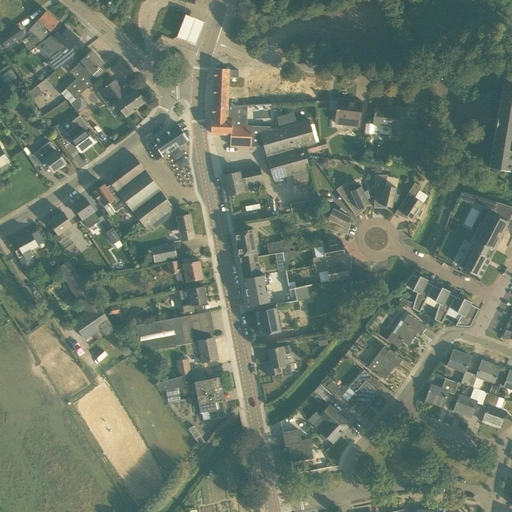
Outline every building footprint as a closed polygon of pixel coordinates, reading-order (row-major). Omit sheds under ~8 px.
[(182,25),(187,12),(178,10),(173,22),(182,25)] [(51,31),(59,22),(46,11),(38,20),(46,27),(37,36),(41,41),(45,36),(50,30),(51,31)] [(186,17),(177,39),(196,46),(205,24),(186,17)] [(0,38),(0,39),(6,47),(24,34),(18,26),(0,38)] [(45,39),(36,46),(50,59),(46,63),(51,67),(61,56),(60,54),(61,52),(66,46),(70,48),(78,38),(67,29),(66,30),(62,27),(45,39)] [(82,61),(75,66),(82,74),(76,79),(66,88),(75,98),(86,89),(95,81),(89,75),(92,72),(103,63),(92,51),(82,61)] [(228,107),(229,77),(238,78),(238,70),(229,70),(229,69),(214,68),(213,106),(228,107)] [(511,77),(504,76),(497,117),(497,119),(496,124),(496,126),(489,167),(509,170),(511,150),(511,77)] [(126,94),(115,80),(98,92),(103,99),(111,110),(117,105),(126,117),(146,102),(135,88),(126,94)] [(360,119),(361,104),(348,103),(348,101),(338,100),(336,116),(344,117),(344,124),(358,126),(359,119),(360,119)] [(251,147),(264,145),(267,157),(296,148),(289,125),(270,130),(270,126),(246,126),(247,111),(247,106),(228,107),(213,106),(212,134),(230,135),(230,146),(251,147)] [(403,134),(406,108),(395,106),(395,110),(375,108),(373,124),(393,126),(392,133),(403,134)] [(84,129),(77,120),(71,124),(73,126),(66,132),(72,139),(71,139),(80,151),(94,141),(84,129)] [(315,143),(315,142),(313,136),(309,120),(289,125),(296,148),(308,145),(315,143)] [(157,160),(188,140),(178,124),(147,145),(157,160)] [(59,139),(64,135),(58,125),(52,128),(59,139)] [(310,153),(323,149),(320,141),(315,142),(315,143),(308,145),(310,153)] [(44,160),(53,172),(66,163),(57,151),(50,142),(43,147),(32,155),(39,164),(44,160)] [(293,174),(309,170),(305,158),(309,157),(308,154),(310,153),(308,145),(296,148),(267,157),(274,180),(293,174)] [(0,166),(9,162),(0,146),(0,166)] [(145,227),(172,206),(160,189),(134,155),(106,177),(118,192),(127,204),(145,227)] [(242,185),(263,180),(260,167),(239,172),(224,175),(228,195),(244,191),(242,185)] [(396,201),(399,195),(395,194),(397,188),(386,184),(389,175),(374,175),(374,198),(374,207),(375,207),(375,204),(380,204),(392,207),(393,201),(396,201)] [(364,192),(361,186),(351,191),(346,182),(336,189),(355,215),(356,215),(353,212),(370,204),(367,198),(369,198),(367,190),(364,192)] [(420,209),(424,204),(414,198),(421,187),(414,183),(394,214),(395,214),(399,208),(404,211),(403,214),(413,220),(417,215),(420,217),(422,210),(420,209)] [(112,196),(104,184),(93,192),(103,206),(108,202),(115,212),(127,204),(118,192),(112,196)] [(97,216),(85,197),(73,206),(82,219),(83,218),(86,223),(92,219),(95,222),(99,219),(105,227),(110,224),(102,212),(97,216)] [(460,266),(480,276),(508,222),(511,212),(511,206),(489,199),(486,207),(495,212),(494,214),(490,212),(482,228),(480,227),(460,266)] [(154,229),(176,212),(172,206),(145,227),(148,231),(153,228),(154,229)] [(346,212),(340,207),(338,211),(333,208),(327,219),(321,215),(323,228),(347,234),(344,233),(345,228),(351,217),(345,214),(346,212)] [(71,225),(63,213),(56,217),(51,220),(52,221),(50,222),(58,234),(54,236),(63,249),(71,261),(72,261),(80,255),(81,254),(73,242),(72,243),(67,236),(71,233),(67,228),(71,225)] [(194,238),(190,214),(177,216),(179,226),(171,227),(173,234),(180,232),(181,241),(194,238)] [(113,227),(105,233),(113,244),(121,239),(113,227)] [(241,265),(258,262),(258,256),(252,229),(235,233),(241,265)] [(30,249),(37,246),(38,248),(41,248),(44,247),(45,244),(44,242),(45,241),(38,230),(37,231),(35,230),(33,231),(32,234),(31,234),(31,233),(16,241),(20,248),(15,251),(25,269),(35,264),(31,256),(33,255),(30,249)] [(288,242),(288,239),(280,241),(267,243),(269,254),(275,253),(282,252),(290,251),(288,242)] [(335,242),(335,240),(329,240),(329,244),(323,245),(325,256),(313,258),(315,265),(343,260),(342,253),(344,253),(342,241),(335,242)] [(155,262),(177,258),(174,244),(152,248),(155,262)] [(282,252),(275,253),(276,262),(284,260),(282,252)] [(108,319),(98,304),(98,303),(69,260),(57,268),(70,286),(69,287),(85,311),(72,320),(85,340),(101,329),(99,324),(108,319)] [(178,265),(177,260),(168,262),(170,275),(180,273),(179,272),(181,272),(182,282),(187,281),(202,278),(202,276),(203,276),(202,271),(201,271),(199,261),(178,265)] [(344,266),(343,260),(315,265),(316,272),(328,270),(330,282),(349,278),(347,266),(344,266)] [(261,275),(258,262),(241,265),(243,278),(261,275)] [(417,292),(414,303),(412,308),(419,312),(427,297),(433,285),(427,282),(428,280),(424,278),(422,278),(420,277),(420,276),(418,278),(411,274),(404,285),(404,287),(413,291),(413,290),(417,292)] [(261,275),(243,278),(245,290),(246,290),(247,294),(246,294),(248,306),(269,302),(264,275),(261,275)] [(441,289),(433,285),(427,297),(435,301),(434,301),(439,303),(434,319),(441,323),(449,308),(455,296),(449,293),(450,291),(446,289),(444,290),(442,288),(442,287),(441,289)] [(185,316),(195,314),(193,305),(207,303),(203,286),(188,289),(190,298),(181,300),(185,316)] [(297,301),(309,298),(307,286),(300,287),(300,290),(295,291),(297,301)] [(462,300),(455,296),(449,308),(457,312),(461,315),(455,326),(470,327),(479,309),(471,305),(472,302),(468,300),(466,301),(464,300),(464,298),(462,300)] [(120,313),(118,305),(111,306),(112,314),(120,313)] [(282,330),(277,307),(264,310),(264,309),(255,311),(259,335),(275,332),(282,330)] [(213,334),(208,311),(195,314),(185,316),(179,317),(136,325),(141,352),(186,343),(194,342),(196,353),(194,354),(196,362),(202,361),(202,362),(204,361),(204,362),(208,361),(208,360),(217,359),(213,338),(212,338),(211,334),(213,334)] [(426,326),(408,314),(402,322),(401,320),(387,339),(398,347),(402,341),(408,344),(413,337),(412,336),(416,331),(421,334),(426,326)] [(505,330),(503,336),(509,338),(511,333),(505,330)] [(289,345),(278,347),(268,349),(271,365),(266,366),(267,375),(281,373),(282,377),(292,375),(290,363),(285,364),(284,357),(291,355),(289,345)] [(397,367),(402,359),(384,346),(369,366),(385,379),(392,368),(390,367),(393,364),(397,367)] [(462,356),(453,352),(454,350),(453,350),(450,359),(449,359),(448,360),(449,361),(447,366),(465,372),(461,383),(467,385),(471,373),(466,371),(471,356),(463,353),(462,356)] [(188,361),(187,358),(176,361),(179,375),(190,373),(188,362),(189,362),(188,361)] [(498,369),(488,366),(489,363),(482,360),(477,375),(471,373),(467,385),(474,388),(479,390),(483,379),(493,383),(499,367),(499,366),(498,369)] [(369,402),(378,392),(369,384),(373,379),(364,371),(353,382),(354,382),(349,387),(355,392),(347,402),(351,406),(351,407),(352,408),(353,408),(359,413),(360,413),(359,412),(368,401),(369,402)] [(195,384),(194,382),(193,373),(155,384),(160,391),(165,390),(178,387),(195,384)] [(221,376),(194,382),(195,384),(197,396),(214,393),(224,391),(221,376)] [(329,377),(315,389),(325,400),(339,388),(329,377)] [(454,394),(458,383),(446,379),(442,389),(431,385),(429,390),(428,390),(428,391),(429,391),(425,401),(426,401),(427,398),(436,402),(435,404),(443,407),(448,392),(454,394)] [(486,392),(479,390),(474,388),(470,399),(459,395),(454,411),(455,409),(465,412),(464,415),(471,417),(476,403),(482,405),(486,392)] [(500,428),(506,412),(495,408),(499,397),(486,392),(482,405),(488,407),(482,421),(489,424),(490,421),(500,425),(499,428),(500,428)] [(215,401),(214,393),(197,396),(198,400),(200,412),(209,411),(210,420),(226,417),(223,400),(215,401)] [(343,432),(350,424),(330,405),(320,416),(322,417),(314,425),(321,431),(320,431),(331,441),(340,432),(342,434),(343,433),(343,432)] [(301,440),(299,429),(283,433),(285,446),(289,445),(292,462),(299,460),(299,461),(301,461),(301,460),(308,459),(313,458),(311,448),(306,449),(304,440),(301,440)] [(246,472),(239,474),(240,481),(248,479),(247,477),(246,472)]
